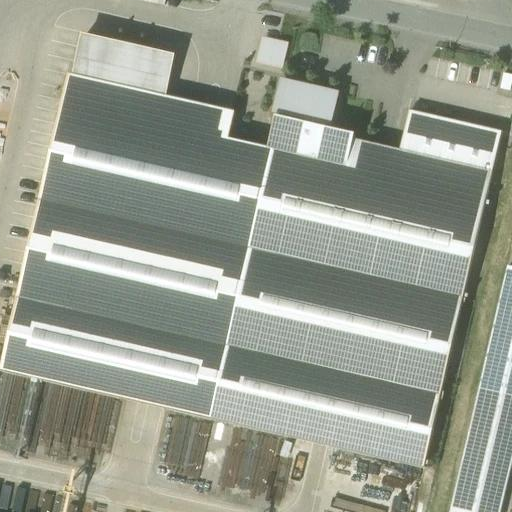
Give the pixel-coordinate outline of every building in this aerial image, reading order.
[(256,66),(284,74),(293,45),(264,37),(256,66)] [(345,168),(227,143),(233,116),(165,100),(175,60),(81,38),(1,375),(426,468),(503,134),(410,112),(401,152),(352,140),(345,168)] [(338,95),(284,83),(277,112),(281,113),(275,151),(345,168),(352,140),(352,138),(327,132),(329,125),(331,125),(338,95)] [(511,267),(509,267),(480,391),(511,398),(511,267)] [(511,398),(480,391),(452,510),(462,511),(500,511),(511,463),(511,398)] [(428,511),(436,480),(412,475),(397,471),(387,511),(428,511)]
